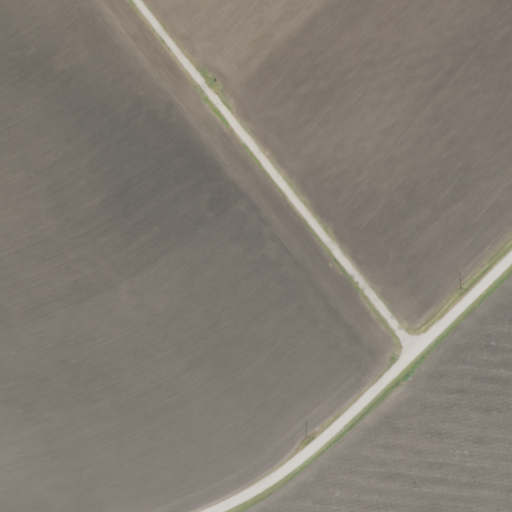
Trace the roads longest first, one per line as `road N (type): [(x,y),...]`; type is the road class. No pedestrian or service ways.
road 1 (track): [(406,363),(124,0)]
road 2 (track): [(222,511),(323,444),(511,259)]
